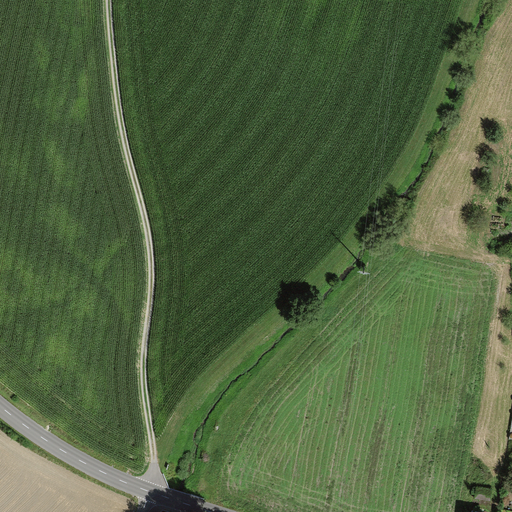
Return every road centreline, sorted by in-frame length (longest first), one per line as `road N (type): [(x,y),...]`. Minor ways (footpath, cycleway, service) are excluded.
road 1 (track): [(150,491),(141,379),(151,288),(147,233),(117,115),(107,0)]
road 2 (tertiary): [(0,408),(80,461),(150,491)]
